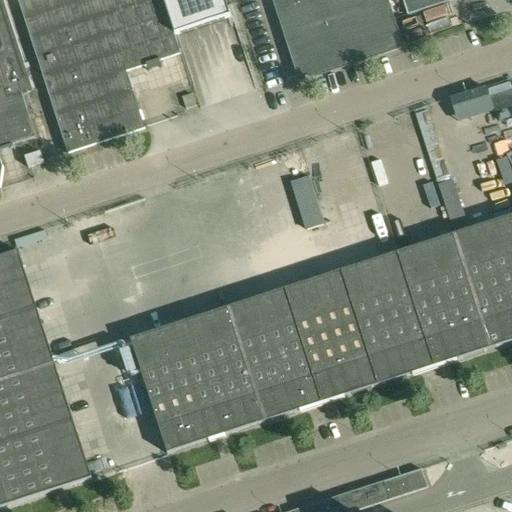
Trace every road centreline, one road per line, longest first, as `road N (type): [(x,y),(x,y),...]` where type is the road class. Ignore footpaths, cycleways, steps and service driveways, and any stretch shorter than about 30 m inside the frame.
road 1 (unclassified): [(0,220),(511,54)]
road 2 (unclassified): [(202,511),(511,409)]
road 3 (unknown): [(390,93),(432,219)]
road 4 (unknown): [(152,171),(192,290)]
